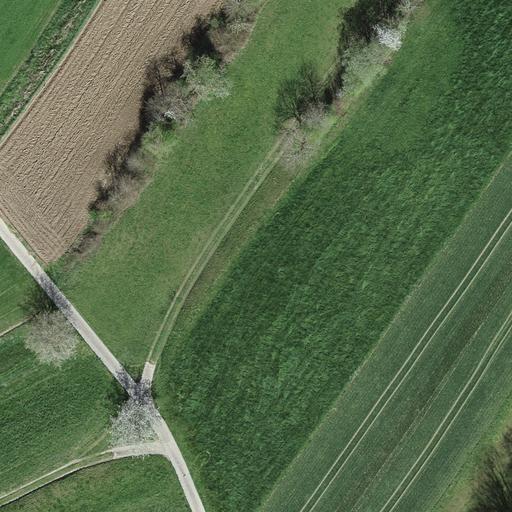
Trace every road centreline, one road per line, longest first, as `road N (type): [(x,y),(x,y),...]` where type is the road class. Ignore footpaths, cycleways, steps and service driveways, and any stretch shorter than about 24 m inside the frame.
road 1 (track): [(67,465),(105,439),(139,397),(202,259),(390,0)]
road 2 (track): [(0,231),(139,397),(166,443)]
